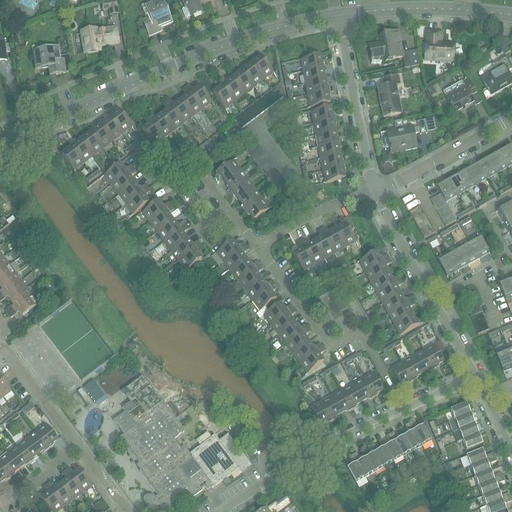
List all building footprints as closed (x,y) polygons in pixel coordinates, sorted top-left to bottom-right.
[(125,10),(124,0),(109,0),(109,6),(115,6),(116,10),(125,10)] [(143,22),(146,28),(150,37),(162,32),(160,28),(171,23),(161,0),(146,7),(151,19),(143,22)] [(182,0),(186,8),(183,9),(182,11),(185,18),(187,19),(202,12),(198,2),(202,0),(182,0)] [(125,11),(115,11),(115,20),(125,19),(125,11)] [(82,34),(84,44),(85,54),(100,52),(99,47),(118,44),(116,29),(97,32),(82,34)] [(427,30),(427,40),(425,61),(452,63),(453,55),(454,45),(440,45),(440,46),(437,46),(438,33),(428,33),(428,30),(427,30)] [(398,33),(387,35),(387,36),(388,36),(388,38),(383,39),(382,37),(383,37),(383,36),(379,37),(381,44),(369,46),(371,56),(372,60),(373,60),(373,59),(383,57),(384,62),(394,60),(403,58),(405,69),(420,66),(417,51),(402,54),(398,33)] [(501,39),(500,47),(505,56),(510,52),(507,47),(508,40),(501,39)] [(60,61),(60,58),(58,48),(33,52),(36,69),(49,67),(50,78),(51,78),(51,76),(66,73),(66,72),(70,71),(68,59),(60,61)] [(258,61),(252,65),(264,80),(273,73),(260,56),(256,59),(258,61)] [(321,64),(320,57),(301,61),(303,73),(325,68),(324,64),(321,64)] [(481,78),(482,79),(487,88),(483,90),(483,91),(490,87),(494,94),(499,91),(501,93),(501,92),(500,90),(507,86),(508,88),(509,88),(507,86),(511,83),(511,81),(507,73),(511,69),(511,68),(506,58),(494,64),(497,70),(481,78)] [(266,84),(264,80),(252,65),(246,70),(244,68),(241,70),(254,88),(257,91),(266,84)] [(326,73),(325,68),(303,73),(305,84),(324,80),(323,73),(326,73)] [(254,88),(241,70),(237,73),(239,75),(233,79),(245,95),(254,88)] [(398,76),(394,77),(384,79),(385,87),(378,88),(381,102),(382,102),(383,107),(382,107),(384,118),(390,117),(392,117),(392,116),(401,114),(396,85),(400,84),(398,76)] [(245,95),(233,79),(227,84),(225,82),(222,85),(235,102),(245,95)] [(450,105),(449,106),(451,108),(452,108),(454,113),(473,102),(470,96),(476,93),(468,79),(461,83),(464,87),(446,98),(450,105)] [(326,88),(324,80),(305,84),(308,96),(329,92),(328,88),(326,88)] [(284,98),(281,84),(280,84),(271,91),(279,101),(284,98)] [(194,92),(189,85),(185,88),(202,111),(212,103),(200,87),(194,92)] [(235,102),(222,85),(218,87),(220,90),(214,94),(213,94),(225,110),(235,102)] [(202,111),(185,88),(182,91),(187,97),(181,102),(192,118),(202,111)] [(279,101),(271,91),(267,95),(274,105),(279,101)] [(330,96),(329,92),(308,96),(310,109),(320,107),(330,105),(328,97),(330,96)] [(274,105),(267,95),(262,98),(269,108),(274,105)] [(269,108),(262,98),(257,102),(265,112),(269,108)] [(170,100),(166,102),(183,125),(192,118),(181,102),(175,107),(170,100)] [(183,125),(166,102),(163,105),(168,112),(161,117),(173,133),(183,125)] [(265,112),(257,102),(252,105),(260,116),(265,112)] [(260,116),(252,105),(247,109),(255,119),(260,116)] [(255,119),(247,109),(243,113),(250,123),(255,119)] [(330,109),(320,110),(311,112),(313,125),(335,120),(334,116),(332,116),(330,109)] [(132,128),(120,112),(114,117),(112,115),(109,117),(122,135),(132,128)] [(250,123),(243,113),(238,116),(245,126),(250,123)] [(151,114),(147,117),(164,140),(173,133),(161,117),(156,121),(151,114)] [(245,126),(238,116),(233,120),(240,130),(245,126)] [(122,135),(109,117),(105,120),(107,122),(101,127),(112,142),(122,135)] [(164,140),(147,117),(143,120),(149,126),(143,131),(142,131),(154,147),(164,140)] [(336,125),(335,120),(313,125),(316,137),(335,133),(333,125),(336,125)] [(419,133),(418,128),(413,129),(412,127),(404,129),(403,120),(394,122),(396,130),(380,133),(380,134),(387,133),(388,138),(385,138),(384,141),(385,147),(387,148),(389,148),(390,151),(405,148),(405,151),(417,149),(414,134),(419,133)] [(417,122),(418,128),(419,133),(420,136),(427,134),(424,121),(417,122)] [(112,142),(101,127),(95,131),(93,129),(90,132),(103,150),(112,142)] [(103,150),(90,132),(86,135),(88,137),(82,141),(93,157),(103,150)] [(336,140),(335,133),(316,137),(318,148),(340,144),(339,139),(336,140)] [(93,157),(82,141),(76,146),(74,144),(70,146),(84,164),(93,157)] [(260,148),(256,143),(246,151),(250,156),(260,148)] [(341,148),(340,144),(318,148),(320,160),(340,156),(338,149),(341,148)] [(511,147),(510,145),(499,151),(509,167),(511,165),(511,147)] [(84,164),(70,146),(67,149),(68,151),(63,156),(62,155),(62,156),(74,172),(84,164)] [(264,153),(260,148),(250,156),(254,161),(264,153)] [(509,167),(499,151),(489,157),(498,173),(509,167)] [(267,158),(264,153),(254,161),(257,166),(267,158)] [(341,163),(340,156),(320,160),(323,172),(344,167),(343,163),(341,163)] [(498,173),(489,157),(478,162),(488,179),(498,173)] [(271,163),(267,158),(257,166),(261,170),(271,163)] [(241,171),(234,160),(216,174),(219,178),(221,176),(225,183),(241,171)] [(488,179),(478,162),(468,168),(477,185),(488,179)] [(275,168),(271,163),(261,170),(265,175),(275,168)] [(103,177),(109,185),(111,187),(133,169),(131,166),(124,171),(119,165),(103,177)] [(345,172),(344,167),(323,172),(325,184),(345,180),(343,172),(345,172)] [(278,172),(275,168),(265,175),(268,180),(278,172)] [(477,185),(468,168),(458,174),(467,190),(477,185)] [(136,173),(133,169),(111,187),(118,196),(134,184),(130,178),(136,173)] [(248,180),(241,171),(225,183),(230,188),(228,190),(231,194),(248,180)] [(282,177),(278,172),(268,180),(272,185),(282,177)] [(467,190),(458,174),(447,180),(456,196),(467,190)] [(286,182),(282,177),(272,185),(275,190),(286,182)] [(255,190),(248,180),(231,194),(233,197),(235,196),(240,202),(255,190)] [(456,196),(447,180),(436,186),(441,195),(444,200),(445,202),(456,196)] [(289,187),(286,182),(275,190),(279,194),(289,187)] [(139,190),(134,184),(118,196),(125,206),(148,188),(145,185),(139,190)] [(293,192),(289,187),(279,194),(283,200),(293,192)] [(151,192),(148,188),(125,206),(133,216),(149,204),(144,197),(151,192)] [(509,192),(507,188),(498,193),(500,196),(509,192)] [(263,199),(255,190),(240,202),(244,208),(242,209),(245,213),(263,199)] [(444,200),(441,195),(431,201),(434,206),(444,200)] [(496,199),(494,195),(486,200),(488,203),(496,199)] [(270,209),(263,199),(245,213),(248,216),(249,215),(254,221),(270,209)] [(447,206),(445,202),(444,200),(434,206),(437,212),(447,206)] [(488,203),(486,200),(477,205),(479,208),(488,203)] [(158,202),(150,208),(142,214),(150,224),(172,207),(169,203),(162,208),(158,202)] [(511,203),(497,212),(504,222),(511,217),(511,203)] [(450,211),(447,206),(437,212),(440,217),(450,211)] [(174,210),(172,207),(150,224),(157,234),(173,222),(168,215),(174,210)] [(420,207),(409,213),(412,218),(423,212),(420,207)] [(475,210),(473,207),(465,212),(467,215),(475,210)] [(453,216),(450,211),(440,217),(443,222),(453,216)] [(426,217),(423,212),(412,218),(415,223),(426,217)] [(467,215),(465,212),(457,216),(458,220),(467,215)] [(456,221),(453,216),(443,222),(445,227),(456,221)] [(349,217),(344,220),(342,218),(338,221),(342,228),(336,231),(345,249),(356,243),(350,231),(355,228),(349,217)] [(429,223),(426,217),(415,223),(418,228),(429,223)] [(463,226),(471,221),(470,218),(461,223),(463,226)] [(177,227),(173,222),(157,234),(164,243),(186,226),(184,222),(177,227)] [(431,228),(429,223),(418,228),(421,234),(431,228)] [(457,225),(448,230),(450,233),(458,229),(457,225)] [(189,229),(186,226),(164,243),(171,253),(187,241),(182,235),(189,229)] [(325,228),(321,230),(335,255),(345,249),(336,231),(329,235),(325,228)] [(434,233),(431,228),(421,234),(424,239),(434,233)] [(335,255),(321,230),(317,232),(321,240),(315,243),(324,260),(335,255)] [(450,233),(448,230),(440,235),(442,238),(450,233)] [(436,237),(427,242),(429,245),(438,240),(436,237)] [(489,253),(480,237),(469,243),(478,259),(489,253)] [(304,240),(300,242),(314,266),(324,260),(315,243),(308,247),(304,240)] [(191,247),(187,241),(171,253),(178,262),(201,245),(198,241),(191,247)] [(232,242),(216,254),(223,264),(246,247),(243,243),(237,248),(232,242)] [(314,266),(300,242),(296,244),(300,251),(293,255),(303,272),(314,266)] [(478,259),(469,243),(459,249),(468,265),(478,259)] [(203,249),(201,245),(178,262),(186,272),(202,260),(197,254),(203,249)] [(249,250),(246,247),(223,264),(231,274),(247,262),(242,255),(249,250)] [(468,265),(459,249),(448,255),(457,271),(468,265)] [(380,260),(376,253),(367,257),(359,262),(365,274),(389,260),(387,256),(380,260)] [(457,271),(448,255),(437,261),(447,277),(457,271)] [(0,273),(10,266),(4,258),(0,261),(0,273)] [(392,263),(389,260),(365,274),(371,284),(388,275),(384,268),(392,263)] [(251,267),(247,262),(231,274),(238,283),(260,266),(258,262),(251,267)] [(0,285),(15,274),(10,266),(0,273),(0,285)] [(263,270),(260,266),(238,283),(245,293),(261,281),(256,275),(263,270)] [(0,297),(21,281),(15,274),(0,285),(0,287),(2,290),(0,291),(0,297)] [(391,281),(388,275),(371,284),(377,295),(401,281),(399,277),(391,281)] [(511,298),(511,283),(510,279),(499,283),(505,301),(511,298)] [(27,289),(21,281),(0,297),(0,302),(8,297),(11,301),(27,289)] [(265,287),(261,281),(245,293),(252,302),(275,285),(272,281),(265,287)] [(403,284),(401,281),(377,295),(383,305),(400,295),(396,289),(403,284)] [(278,289),(275,285),(252,302),(260,312),(271,303),(276,308),(280,305),(284,302),(280,296),(275,300),(271,294),(278,289)] [(327,297),(337,317),(356,308),(346,287),(327,297)] [(33,297),(27,289),(11,301),(14,305),(5,312),(8,316),(33,297)] [(470,302),(478,299),(477,299),(475,293),(475,292),(468,295),(470,302)] [(403,302),(400,295),(383,305),(388,316),(413,302),(411,298),(403,302)] [(39,305),(33,297),(8,316),(11,319),(19,312),(23,317),(39,305)] [(415,305),(413,302),(388,316),(394,326),(411,316),(408,310),(415,305)] [(280,305),(276,308),(264,317),(271,327),(293,310),(291,306),(284,311),(280,305)] [(482,313),(479,307),(468,311),(471,317),(482,313)] [(296,313),(293,310),(271,327),(278,336),(294,324),(289,318),(296,313)] [(484,319),(482,313),(471,317),(473,323),(484,319)] [(415,323),(411,316),(394,326),(400,337),(416,328),(425,323),(422,318),(415,323)] [(487,325),(484,319),(473,323),(476,329),(487,325)] [(298,330),(294,324),(278,336),(285,346),(308,328),(305,325),(298,330)] [(489,330),(487,325),(476,329),(478,335),(489,330)] [(311,332),(308,328),(285,346),(293,355),(308,344),(304,337),(311,332)] [(434,346),(423,352),(434,370),(438,368),(437,366),(444,362),(431,340),(431,341),(434,346)] [(313,349),(308,344),(293,355),(300,365),(322,348),(320,344),(313,349)] [(325,352),(322,348),(300,365),(307,375),(323,363),(318,357),(325,352)] [(511,368),(511,362),(507,350),(496,355),(503,372),(511,368)] [(434,370),(423,352),(413,358),(422,374),(429,370),(430,373),(434,370)] [(422,374),(413,358),(403,364),(413,382),(417,380),(416,378),(422,374)] [(413,382),(403,364),(392,370),(389,364),(401,386),(408,382),(409,384),(413,382)] [(373,375),(365,380),(363,380),(374,399),(377,397),(376,394),(383,391),(371,369),(370,369),(373,375)] [(0,393),(3,398),(11,392),(0,376),(0,393)] [(125,413),(114,422),(124,436),(121,438),(140,464),(140,465),(142,463),(144,467),(140,470),(139,471),(158,496),(155,499),(154,498),(154,497),(153,497),(152,497),(151,497),(150,497),(149,497),(147,497),(147,498),(146,498),(145,498),(144,498),(144,499),(144,500),(143,500),(143,501),(143,502),(144,502),(144,504),(145,505),(146,506),(147,508),(149,511),(150,511),(156,511),(157,511),(157,510),(157,509),(157,508),(160,506),(163,511),(173,511),(204,489),(205,488),(195,475),(202,471),(190,455),(184,448),(180,450),(173,441),(184,432),(174,419),(163,404),(154,392),(144,379),(142,377),(122,392),(126,399),(128,397),(132,402),(122,409),(125,413)] [(374,399),(363,380),(353,386),(362,402),(368,399),(369,401),(374,399)] [(93,381),(84,388),(98,407),(108,400),(93,381)] [(362,402),(353,386),(342,392),(353,410),(356,408),(355,406),(362,402)] [(353,410),(342,392),(332,398),(341,414),(347,410),(348,413),(353,410)] [(341,414),(332,398),(322,404),(332,422),(335,420),(334,418),(341,414)] [(34,409),(30,404),(24,409),(21,412),(24,416),(34,409)] [(332,422),(322,404),(311,410),(319,426),(326,422),(327,424),(332,422)] [(471,414),(467,404),(450,411),(455,421),(471,414)] [(475,424),(471,414),(455,421),(458,431),(475,424)] [(413,422),(409,424),(422,447),(432,441),(423,426),(417,429),(413,422)] [(422,447),(409,424),(405,426),(409,434),(404,437),(412,452),(422,447)] [(479,434),(475,424),(458,431),(453,433),(457,443),(462,441),(479,434)] [(58,440),(46,425),(36,432),(50,449),(53,447),(52,445),(58,440)] [(50,449),(36,432),(26,439),(39,455),(44,451),(46,452),(50,449)] [(394,432),(390,434),(403,457),(412,452),(404,437),(398,440),(394,432)] [(200,447),(190,455),(202,471),(195,475),(205,488),(209,485),(211,489),(212,489),(239,469),(242,474),(248,469),(247,469),(250,466),(252,468),(252,467),(233,442),(228,435),(222,440),(219,442),(215,436),(212,439),(207,433),(196,442),(200,447)] [(403,457),(390,434),(386,436),(391,444),(385,447),(394,463),(403,457)] [(483,445),(479,434),(462,441),(467,451),(483,445)] [(39,455),(26,439),(17,446),(31,464),(34,461),(32,460),(39,455)] [(375,443),(371,445),(384,468),(394,463),(385,447),(379,451),(375,443)] [(384,468),(371,445),(367,447),(372,455),(367,458),(375,473),(384,468)] [(31,464),(17,446),(7,453),(19,469),(25,465),(27,467),(31,464)] [(482,451),(473,454),(466,457),(470,468),(495,457),(493,454),(485,457),(482,451)] [(19,469),(7,453),(0,458),(0,463),(11,478),(15,476),(13,474),(19,469)] [(356,453),(352,455),(365,478),(375,473),(367,458),(361,461),(356,453)] [(365,478),(352,455),(349,458),(353,466),(347,469),(356,484),(365,478)] [(496,462),(495,457),(470,468),(474,477),(490,471),(488,465),(496,462)] [(453,471),(459,467),(456,461),(450,464),(453,471)] [(11,478),(0,463),(0,484),(6,479),(8,481),(11,478)] [(69,469),(66,472),(83,494),(92,486),(81,471),(74,475),(69,469)] [(493,477),(490,471),(474,477),(478,487),(503,477),(501,474),(493,477)] [(83,494),(66,472),(62,474),(67,481),(61,485),(73,501),(83,494)] [(504,482),(503,477),(478,487),(482,498),(498,491),(496,485),(504,482)] [(50,483),(46,486),(63,508),(73,501),(61,485),(55,490),(50,483)] [(58,511),(63,508),(46,486),(43,489),(48,495),(42,500),(50,511),(58,511)] [(501,497),(498,491),(482,498),(486,508),(511,498),(509,494),(501,497)] [(276,503),(278,506),(288,498),(286,495),(276,503)] [(511,501),(511,498),(486,508),(480,510),(480,511),(504,511),(506,511),(504,505),(511,502),(511,501)] [(103,500),(95,506),(93,508),(95,511),(96,511),(106,505),(103,500)]
